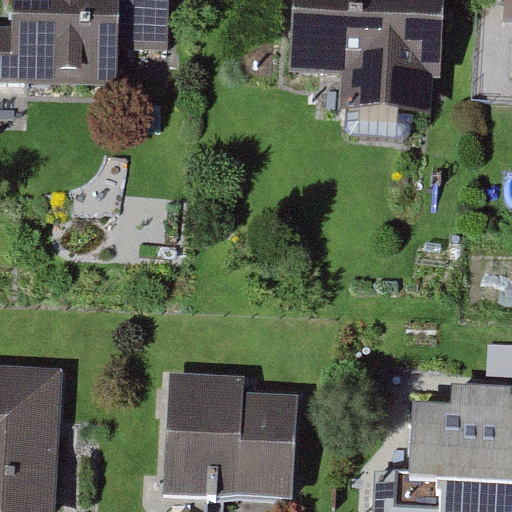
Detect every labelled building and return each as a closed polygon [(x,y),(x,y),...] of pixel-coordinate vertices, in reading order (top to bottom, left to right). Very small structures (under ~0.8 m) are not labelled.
[(0,48),(0,98),(119,102),(120,64),(174,66),(176,0),(15,0),(14,49),(0,48)] [(418,129),(433,130),(435,100),(449,101),(454,0),(294,0),(290,91),(351,94),(348,148),(417,151),(418,129)] [(0,511),(62,511),(71,385),(0,379),(0,511)] [(172,421),(166,504),(288,511),(298,511),(306,403),(259,400),(260,389),(161,383),(159,420),(172,421)] [(511,511),(511,398),(450,396),(449,415),(415,413),(412,479),(377,478),(375,511),(511,511)]
